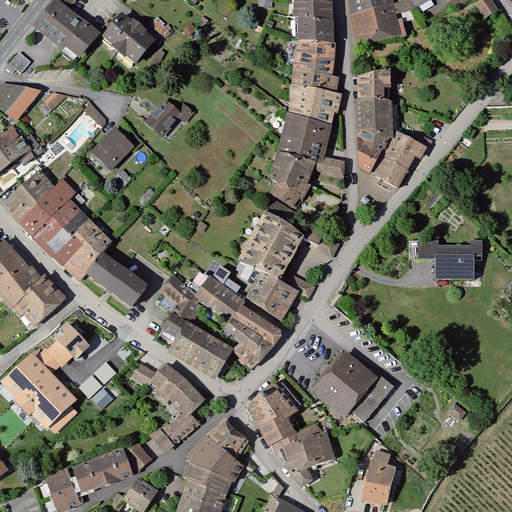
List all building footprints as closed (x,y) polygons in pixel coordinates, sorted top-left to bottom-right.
[(77,64),(98,39),(67,14),(78,0),(56,0),(31,32),(61,57),(64,53),(77,64)] [(200,0),(181,0),(193,9),(200,0)] [(272,13),(272,0),(259,0),(258,11),(272,13)] [(325,7),(325,0),(295,0),(295,7),(297,7),(296,47),(331,49),(329,7),(325,7)] [(365,0),(347,4),(357,53),(400,43),(392,7),(408,3),(415,13),(436,0),(365,0)] [(445,0),(452,13),(479,0),(445,0)] [(488,0),(473,10),(483,24),(498,14),(488,0)] [(153,46),(119,20),(100,44),(134,70),(153,46)] [(331,81),(331,49),(296,47),(292,74),(331,81)] [(21,51),(11,63),(22,73),(32,61),(21,51)] [(357,76),(358,99),(384,98),(387,99),(390,100),(389,87),(391,87),(391,68),(374,70),(357,76)] [(331,81),(292,74),(291,89),(334,98),(337,82),(331,81)] [(0,114),(14,126),(40,97),(0,88),(0,114)] [(340,99),(334,98),(291,89),(289,106),(287,118),(330,130),(332,118),(335,119),(340,99)] [(66,101),(52,97),(43,106),(44,107),(39,112),(46,119),(66,101)] [(359,129),(390,138),(394,139),(394,129),(392,100),(390,100),(387,99),(384,98),(358,99),(355,99),(357,129),(359,129)] [(104,122),(90,109),(83,115),(101,130),(104,126),(104,122)] [(173,112),(152,135),(161,143),(179,123),(184,127),(193,117),(188,112),(182,120),(173,112)] [(330,130),(287,118),(275,161),(312,175),(316,177),(342,181),(342,167),(323,163),(330,130)] [(0,176),(29,154),(10,128),(0,135),(0,176)] [(359,167),(372,174),(390,138),(359,129),(359,137),(357,136),(359,167)] [(417,141),(394,129),(394,139),(390,138),(372,174),(399,188),(415,156),(420,160),(427,147),(417,141)] [(114,134),(90,158),(108,176),(132,152),(114,134)] [(419,134),(417,141),(427,147),(429,149),(433,140),(419,134)] [(312,175),(275,161),(267,186),(302,207),(309,190),(306,188),(312,175)] [(2,209),(18,228),(53,190),(37,175),(2,209)] [(76,285),(82,279),(99,259),(110,247),(68,204),(75,198),(60,184),(53,190),(18,228),(76,285)] [(370,200),(364,195),(360,200),(366,205),(370,200)] [(300,244),(301,242),(262,218),(235,267),(259,277),(276,287),(300,244)] [(301,242),(300,244),(310,249),(308,253),(332,263),(339,248),(323,240),(320,246),(304,236),(301,242)] [(32,332),(63,304),(42,280),(39,284),(1,245),(0,246),(0,304),(17,323),(22,319),(32,332)] [(480,262),(481,247),(469,246),(469,250),(436,249),(436,246),(417,245),(416,265),(433,266),(432,284),(472,285),(472,262),(480,262)] [(129,313),(145,291),(99,259),(82,279),(129,313)] [(209,284),(233,301),(238,293),(226,285),(230,279),(219,271),(209,284)] [(295,298),(284,291),(276,287),(259,277),(243,305),(279,326),(295,298)] [(313,291),(290,279),(284,291),(295,298),(307,303),(313,291)] [(177,323),(184,327),(195,309),(184,301),(182,290),(175,283),(170,282),(168,284),(159,296),(182,315),(180,317),(177,323)] [(227,329),(240,313),(243,309),(233,301),(209,284),(208,283),(192,303),(227,329)] [(160,337),(174,345),(184,327),(177,323),(180,317),(175,313),(160,337)] [(258,369),(271,353),(279,343),(278,337),(240,313),(227,329),(222,336),(238,348),(231,356),(249,376),(258,369)] [(90,358),(58,327),(20,360),(49,391),(90,358)] [(167,356),(214,384),(231,356),(184,327),(174,345),(167,356)] [(343,357),(310,397),(343,423),(349,416),(363,427),(393,393),(374,376),(370,380),(343,357)] [(148,388),(156,379),(139,370),(132,384),(147,393),(149,389),(148,388)] [(185,385),(165,371),(156,379),(148,388),(149,389),(155,394),(152,396),(166,408),(168,406),(178,416),(185,423),(188,421),(203,406),(185,385)] [(113,390),(96,373),(81,387),(98,404),(113,390)] [(263,429),(288,419),(298,411),(273,382),(249,402),(263,429)] [(454,403),(449,412),(463,420),(468,410),(454,403)] [(196,429),(188,421),(185,423),(178,416),(146,441),(162,459),(196,429)] [(284,449),(322,433),(317,424),(296,433),(288,419),(263,429),(275,452),(284,449)] [(224,427),(208,445),(233,466),(246,447),(224,427)] [(284,449),(291,472),(317,466),(336,460),(326,431),(322,433),(284,449)] [(186,470),(228,489),(240,473),(233,466),(208,445),(203,440),(183,464),(186,470)] [(135,448),(122,459),(137,475),(150,465),(135,448)] [(370,461),(359,501),(383,505),(393,468),(385,466),(389,456),(376,451),(372,461),(370,461)] [(0,454),(0,479),(12,471),(0,454)] [(120,455),(69,474),(78,500),(130,480),(122,459),(120,455)] [(289,472),(302,488),(321,480),(317,466),(291,472),(289,472)] [(184,487),(223,501),(228,489),(186,470),(179,482),(184,487)] [(42,481),(54,511),(62,511),(80,506),(78,500),(69,474),(67,471),(42,481)] [(138,511),(143,511),(157,493),(139,479),(124,499),(119,495),(109,509),(113,511),(119,511),(126,503),(138,511)] [(175,511),(218,511),(223,501),(184,487),(175,511)] [(301,511),(282,501),(276,511),(301,511)]
